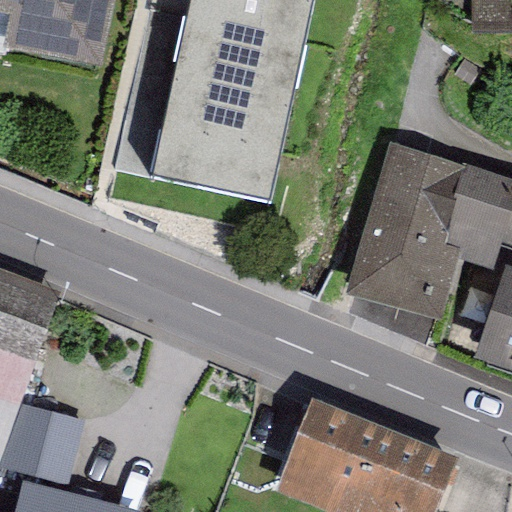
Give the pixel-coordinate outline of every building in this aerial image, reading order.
[(113,0),(0,0),(0,47),(100,68),(113,0)] [(311,0),(188,0),(149,175),(269,204),(311,0)] [(437,325),(459,258),(461,249),(511,265),(511,281),(505,279),(477,363),(511,374),(511,201),(463,185),(400,165),(356,299),(393,311),(437,325)] [(60,297),(0,271),(0,457),(19,405),(60,297)] [(0,457),(0,469),(11,472),(67,485),(82,421),(19,405),(0,457)] [(434,511),(446,484),(453,468),(315,411),(309,426),(283,487),(343,511),(434,511)] [(136,511),(137,509),(22,480),(13,511),(136,511)]
